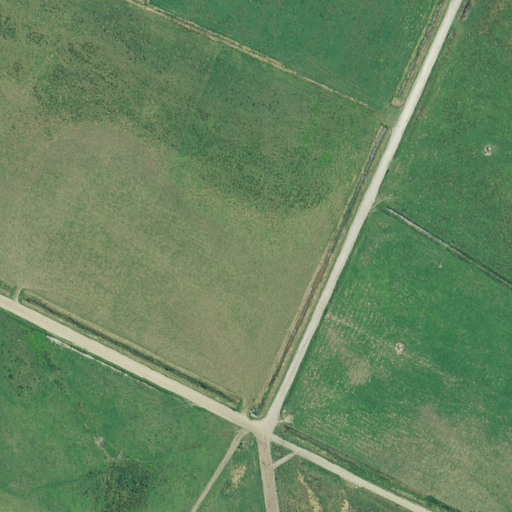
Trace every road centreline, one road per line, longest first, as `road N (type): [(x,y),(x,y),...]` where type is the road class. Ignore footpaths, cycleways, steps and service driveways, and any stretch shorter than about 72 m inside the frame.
road 1 (track): [(428,511),(0,300)]
road 2 (track): [(265,432),(456,0)]
